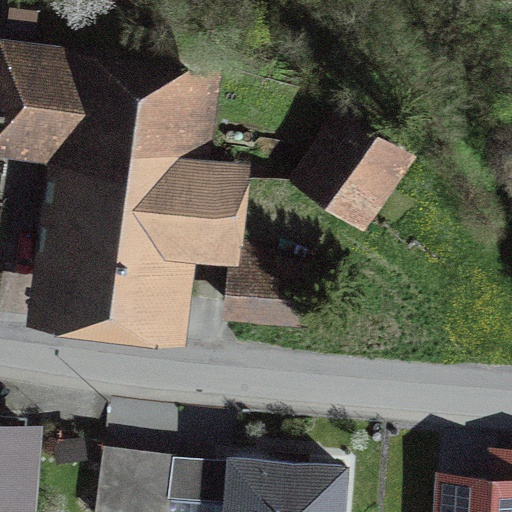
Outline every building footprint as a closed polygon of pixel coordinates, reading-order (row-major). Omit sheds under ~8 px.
[(58,297),(159,310),(190,71),(4,47),(0,76),(0,136),(78,147),(58,297)] [(398,149),(347,115),(301,185),(351,219),(398,149)] [(300,311),(304,260),(246,239),(234,305),(300,311)] [(0,509),(23,511),(30,427),(0,424),(0,509)] [(167,511),(174,457),(103,448),(94,511),(167,511)] [(337,511),(341,464),(234,456),(229,511),(337,511)] [(511,511),(511,477),(447,474),(445,511),(511,511)]
